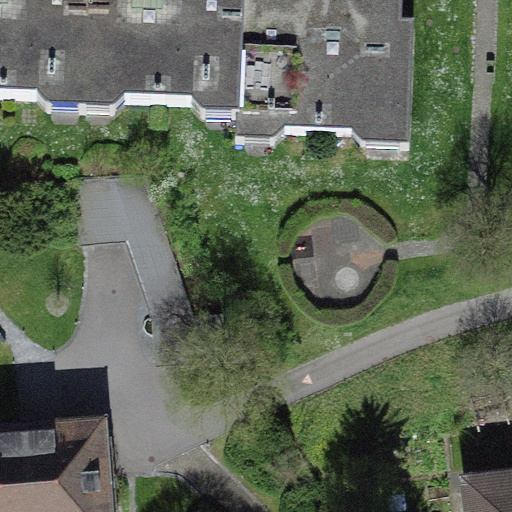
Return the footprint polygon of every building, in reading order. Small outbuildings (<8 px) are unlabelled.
[(0,0),(0,105),(83,107),(85,0),(0,0)] [(85,0),(83,107),(248,111),(250,0),(85,0)] [(416,149),(420,31),(402,29),(403,0),(250,0),(248,111),(247,143),(416,149)] [(144,174),(79,181),(80,242),(130,234),(160,329),(164,360),(240,357),(225,318),(191,320),(144,174)] [(118,511),(111,430),(0,440),(0,511),(118,511)] [(511,511),(511,485),(461,492),(463,511),(511,511)]
